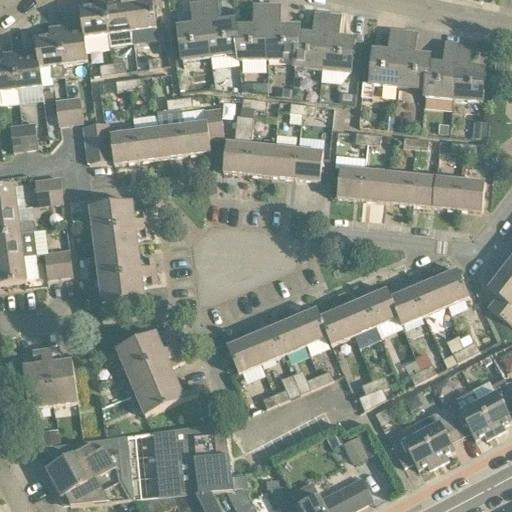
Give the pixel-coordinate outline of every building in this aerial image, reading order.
[(132,36),(128,7),(114,8),(113,0),(109,0),(103,1),(108,39),(132,36)] [(128,7),(132,36),(157,33),(152,0),(141,0),(142,5),(128,7)] [(85,42),(108,39),(103,1),(93,2),(94,11),(80,13),(83,37),(85,37),(85,42)] [(240,67),(236,31),(235,24),(219,26),(216,5),(203,7),(211,63),(211,64),(237,61),(238,67),(240,67)] [(183,67),(211,63),(203,7),(191,8),(194,30),(178,32),(181,51),(183,67)] [(240,67),(267,66),(267,9),(255,9),(255,31),(236,31),(240,67)] [(299,38),(300,31),(280,31),(279,9),(267,9),(267,66),(294,66),(296,66),(299,38)] [(323,76),(328,19),(316,18),(314,39),(299,38),(296,66),(294,66),(293,73),(323,76)] [(328,19),(323,76),(350,79),(351,79),(354,43),(339,42),(341,20),(328,19)] [(85,37),(83,37),(69,39),(68,30),(58,31),(63,69),(64,69),(88,66),(85,42),(85,37)] [(40,62),(41,75),(51,74),(52,83),(65,81),(64,69),(63,69),(58,31),(48,32),(50,41),(35,43),(38,62),(40,62)] [(398,93),(404,36),(391,35),(389,56),(373,55),(370,87),(364,87),(362,101),(372,102),(373,91),(398,93)] [(429,67),(429,68),(430,60),(414,59),(416,37),(404,36),(398,93),(424,96),(426,96),(429,67)] [(453,105),(459,49),(446,48),(444,69),(429,68),(429,67),(426,96),(424,96),(423,102),(453,105)] [(459,49),(453,105),(482,108),(485,73),(469,71),(471,50),(459,49)] [(40,62),(38,62),(24,64),(23,55),(13,56),(18,95),(19,95),(44,91),(43,84),(41,75),(40,62)] [(0,97),(18,95),(13,56),(3,58),(4,67),(0,67),(0,97)] [(150,73),(161,71),(160,61),(149,63),(150,73)] [(113,67),(114,78),(127,76),(125,66),(113,67)] [(102,80),(114,78),(113,67),(100,69),(102,80)] [(140,82),(128,84),(129,94),(142,93),(140,82)] [(117,96),(129,94),(128,84),(116,86),(117,96)] [(243,88),(243,96),(253,96),(253,88),(243,88)] [(276,92),(276,101),(288,102),(289,94),(276,92)] [(293,92),(292,103),(302,104),(303,98),(297,92),(293,92)] [(356,99),(340,97),(339,108),(355,109),(356,99)] [(191,101),(179,103),(181,113),(193,111),(191,101)] [(69,103),(72,130),(84,129),(81,102),(69,103)] [(59,132),(72,130),(69,103),(56,105),(59,132)] [(169,115),(181,113),(179,103),(168,105),(169,115)] [(252,149),(254,129),(256,104),(243,103),(242,120),(238,120),(235,147),(226,146),(223,177),(248,180),(251,149),(252,149)] [(256,104),(254,129),(265,131),(268,105),(256,104)] [(303,119),(304,109),(291,108),(290,118),(303,119)] [(304,109),(303,119),(315,120),(316,110),(304,109)] [(183,129),(187,160),(211,157),(210,145),(225,143),(221,113),(205,115),(206,126),(183,129)] [(384,122),(384,134),(394,135),(394,122),(384,122)] [(23,129),(26,155),(39,154),(35,127),(23,129)] [(488,128),(474,127),(473,142),(487,143),(488,128)] [(110,141),(110,139),(111,138),(109,128),(104,128),(85,131),(84,131),(85,144),(110,141)] [(449,129),(439,128),(439,138),(448,139),(449,129)] [(14,157),(26,155),(23,129),(10,131),(14,157)] [(163,164),(187,160),(183,129),(159,132),(163,164)] [(163,164),(159,132),(134,135),(138,167),(163,164)] [(134,135),(111,138),(110,139),(110,141),(112,152),(114,166),(114,170),(138,167),(134,135)] [(368,148),(369,138),(357,137),(356,147),(368,148)] [(369,138),(368,148),(380,149),(381,140),(369,138)] [(87,156),(112,152),(110,141),(85,144),(87,156)] [(416,153),(417,143),(405,142),(404,152),(416,153)] [(417,143),(416,153),(428,155),(429,144),(417,143)] [(463,158),(464,148),(452,147),(451,157),(463,158)] [(464,148),(463,158),(476,159),(477,149),(464,148)] [(275,151),(252,149),(251,149),(248,180),(272,182),(275,151)] [(296,185),(299,154),(296,153),(277,151),(275,151),(272,182),(296,185)] [(89,169),(114,166),(112,152),(87,156),(89,169)] [(299,154),(296,185),(321,187),(324,156),(299,154)] [(362,206),(364,176),(340,174),(337,203),(362,206)] [(386,208),(389,179),(364,176),(362,206),(386,208)] [(410,210),(413,181),(389,179),(386,208),(410,210)] [(434,213),(437,183),(413,181),(410,210),(434,213)] [(48,183),(51,210),(64,209),(60,182),(48,183)] [(39,212),(51,210),(48,183),(35,185),(39,212)] [(458,215),(461,186),(437,183),(434,213),(458,215)] [(461,186),(458,215),(482,218),(485,188),(461,186)] [(0,216),(18,214),(15,191),(15,190),(0,191),(0,216)] [(93,236),(150,229),(148,215),(134,217),(133,206),(90,212),(93,236)] [(36,236),(34,225),(19,227),(18,214),(0,216),(0,240),(34,236),(36,236)] [(96,260),(139,255),(138,244),(152,242),(150,229),(93,236),(96,260)] [(24,262),(37,260),(34,236),(0,240),(0,265),(24,262)] [(57,257),(61,282),(73,281),(70,255),(57,257)] [(99,284),(156,276),(154,263),(140,265),(139,255),(96,260),(99,284)] [(48,284),(61,282),(57,257),(48,258),(45,258),(45,259),(48,284)] [(24,262),(0,265),(0,289),(27,286),(24,262)] [(511,263),(503,275),(511,281),(511,263)] [(436,284),(447,312),(470,302),(458,275),(436,284)] [(511,281),(503,275),(488,294),(498,301),(488,313),(511,332),(511,331),(511,281)] [(156,276),(99,284),(103,309),(145,303),(144,292),(158,290),(156,276)] [(425,321),(447,312),(436,284),(413,294),(425,321)] [(399,322),(391,303),(387,294),(365,304),(377,331),(398,322),(399,322)] [(402,331),(425,321),(413,294),(391,303),(399,322),(398,322),(402,331)] [(377,332),(377,331),(365,304),(343,313),(355,341),(377,332)] [(328,342),(331,351),(355,341),(343,313),(321,323),(329,341),(328,342)] [(329,341),(321,323),(317,314),(295,324),(306,351),(328,342),(329,341)] [(284,361),(306,351),(295,324),(272,333),(284,361)] [(261,370),(284,361),(272,333),(250,343),(261,370)] [(126,377),(179,354),(174,342),(160,347),(156,337),(117,354),(126,377)] [(239,380),(261,370),(250,343),(227,352),(239,380)] [(469,361),(480,356),(475,347),(464,353),(469,361)] [(46,355),(54,412),(78,408),(73,366),(62,367),(60,353),(46,355)] [(458,367),(469,361),(464,353),(453,358),(458,367)] [(136,399),(175,382),(171,372),(184,367),(179,354),(126,377),(136,399)] [(29,415),(54,412),(46,355),(33,356),(35,371),(24,372),(29,415)] [(421,374),(426,383),(437,378),(432,368),(421,374)] [(415,389),(426,383),(421,374),(410,380),(415,389)] [(323,390),(319,380),(307,386),(302,375),(292,380),(300,400),(323,390)] [(323,390),(334,385),(330,376),(319,380),(323,390)] [(494,379),(498,387),(504,384),(500,376),(494,379)] [(278,409),(300,400),(292,380),(282,384),(286,394),(274,399),(278,409)] [(373,385),(377,394),(383,392),(389,389),(385,380),(373,385)] [(175,382),(136,399),(145,422),(198,399),(193,386),(179,391),(175,382)] [(511,399),(506,388),(504,384),(498,387),(493,390),(496,397),(479,406),(478,406),(496,440),(506,435),(503,431),(511,426),(511,425),(508,419),(511,416),(511,399)] [(366,399),(377,394),(373,385),(362,390),(366,399)] [(383,392),(377,394),(366,399),(359,402),(365,415),(388,403),(383,392)] [(478,406),(479,406),(473,395),(454,405),(457,410),(446,415),(461,443),(471,438),(475,446),(484,441),(486,445),(496,440),(478,406)] [(267,414),(278,409),(274,399),(263,404),(267,414)] [(452,449),(461,443),(446,415),(437,420),(435,419),(417,428),(439,470),(449,465),(447,461),(456,456),(452,449)] [(195,499),(213,498),(226,497),(234,496),(226,438),(225,428),(153,438),(160,503),(195,499)] [(430,475),(439,470),(417,428),(389,443),(404,473),(414,468),(418,476),(427,471),(430,475)] [(45,436),(47,452),(61,450),(58,434),(45,436)] [(342,447),(337,437),(327,443),(331,452),(342,447)] [(142,505),(143,505),(134,440),(61,450),(47,452),(46,452),(55,470),(46,474),(62,503),(66,501),(71,510),(71,511),(142,505)] [(355,469),(368,462),(357,442),(344,449),(355,469)] [(247,480),(233,481),(235,494),(248,493),(247,480)] [(322,505),(320,501),(297,511),(361,511),(373,506),(362,484),(322,505)] [(269,492),(276,505),(290,498),(286,491),(269,492)] [(234,496),(226,497),(234,511),(254,511),(245,495),(234,496)] [(219,511),(213,498),(195,499),(201,511),(219,511)] [(201,511),(195,499),(160,503),(143,505),(142,505),(144,511),(174,511),(176,511),(201,511)]
